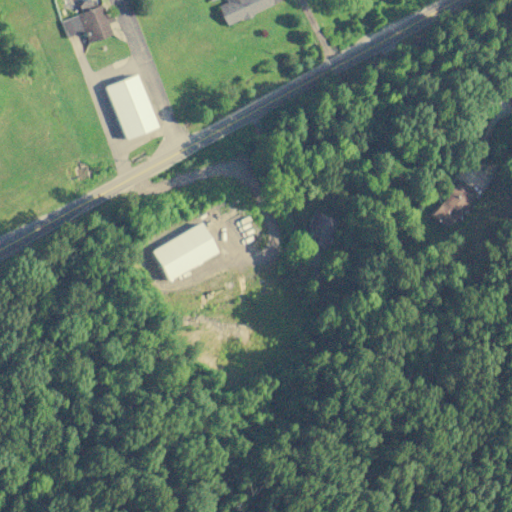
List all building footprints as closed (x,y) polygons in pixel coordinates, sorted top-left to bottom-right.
[(215,6),(226,1),(225,0),(267,0),(269,4),(251,13),(251,15),(241,20),(240,18),(225,25),(215,6)] [(57,21),(99,5),(102,22),(103,19),(103,18),(110,15),(112,21),(105,24),(109,34),(85,43),(81,32),(63,39),(57,21)] [(100,86),(132,73),(154,127),(122,140),(100,86)] [(458,179),(474,193),(443,228),(427,214),(458,179)] [(310,210),(336,221),(323,249),(305,241),(309,232),(302,228),(310,210)] [(196,222),(214,253),(165,282),(146,251),(196,222)]
